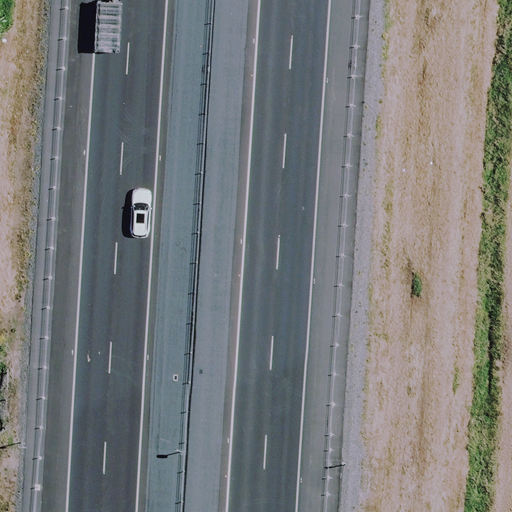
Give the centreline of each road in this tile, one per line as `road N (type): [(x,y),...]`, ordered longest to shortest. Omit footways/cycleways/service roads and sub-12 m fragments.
road 1 (motorway): [(293,0),(262,511)]
road 2 (motorway): [(102,511),(133,0)]
